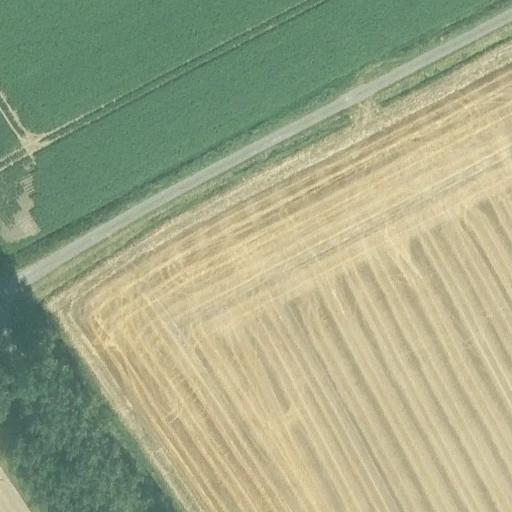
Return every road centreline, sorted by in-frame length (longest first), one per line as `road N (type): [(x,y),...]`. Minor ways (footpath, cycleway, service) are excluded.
road 1 (unclassified): [(0,289),(115,219),(511,12)]
road 2 (unclassified): [(115,511),(0,339)]
